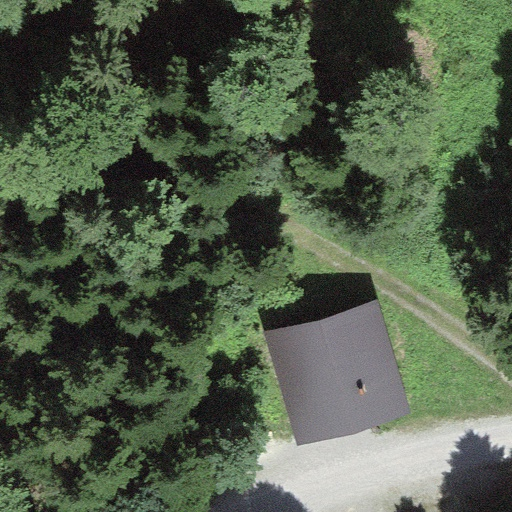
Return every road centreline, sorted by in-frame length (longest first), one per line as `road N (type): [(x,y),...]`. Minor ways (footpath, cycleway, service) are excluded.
road 1 (track): [(511,361),(436,300),(313,227),(127,164),(0,144)]
road 2 (track): [(272,511),(403,468),(511,444)]
